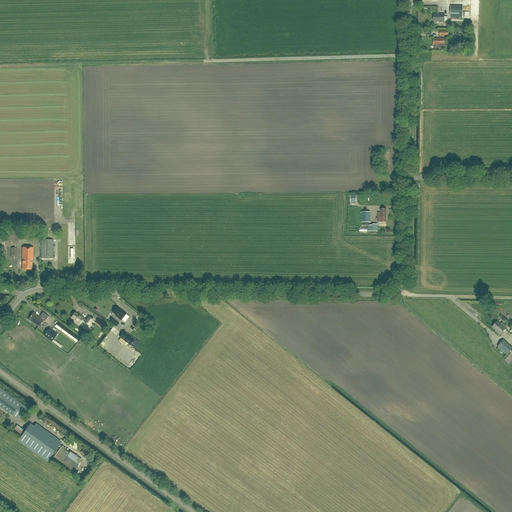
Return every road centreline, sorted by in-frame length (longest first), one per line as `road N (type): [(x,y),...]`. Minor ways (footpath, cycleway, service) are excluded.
road 1 (unclassified): [(0,323),(33,289),(393,293),(405,279),(406,177)]
road 2 (track): [(0,66),(408,55)]
road 3 (unclassified): [(193,511),(0,371)]
road 4 (unclassified): [(406,177),(409,0)]
road 5 (track): [(403,294),(410,309),(511,395)]
